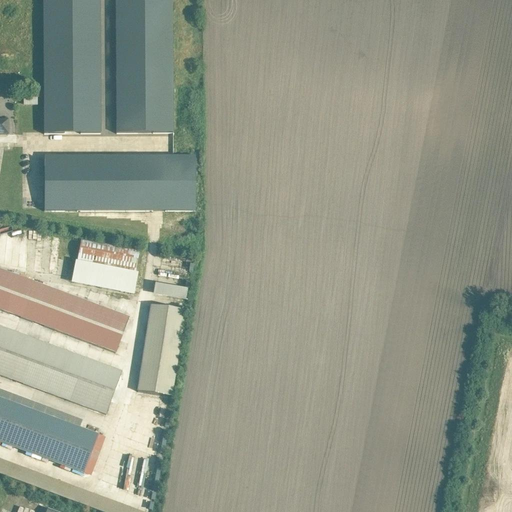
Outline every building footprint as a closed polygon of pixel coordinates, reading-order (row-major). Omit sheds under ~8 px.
[(99,0),(43,0),(44,135),(100,134),(99,0)] [(171,0),(115,0),(116,134),(173,134),(171,0)] [(0,134),(8,134),(8,120),(0,120),(0,134)] [(44,157),(44,212),(195,212),(195,157),(44,157)] [(131,294),(139,250),(81,240),(73,283),(131,294)] [(127,318),(0,270),(0,310),(114,353),(127,318)] [(184,300),(186,289),(156,283),(152,303),(175,307),(177,299),(184,300)] [(149,304),(136,391),(172,396),(184,309),(149,304)] [(120,373),(0,328),(0,376),(105,415),(120,373)] [(98,434),(0,398),(0,443),(83,474),(98,434)] [(0,473),(14,478),(14,479),(33,486),(37,472),(0,459),(0,473)] [(45,495),(101,511),(150,511),(54,483),(56,476),(51,474),(49,481),(41,478),(38,486),(41,487),(42,484),(48,485),(45,495)]
